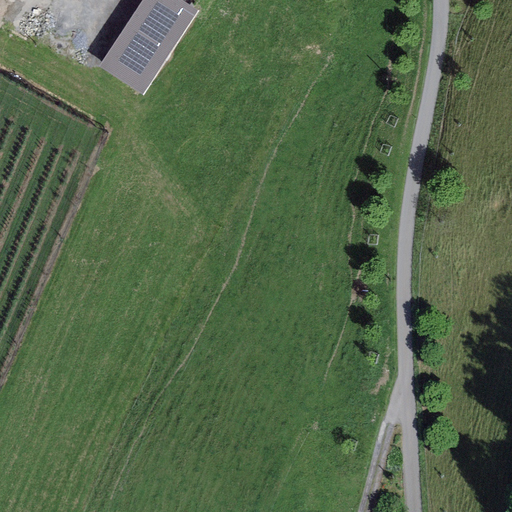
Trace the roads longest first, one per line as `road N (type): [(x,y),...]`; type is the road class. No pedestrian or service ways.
road 1 (unclassified): [(431,511),(412,277),(454,18),(449,0)]
road 2 (track): [(419,376),(372,511)]
